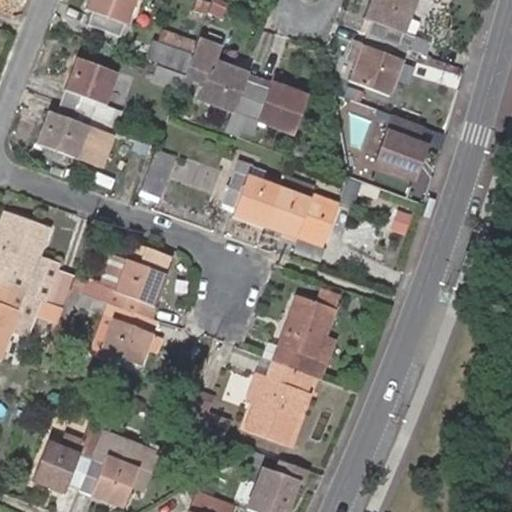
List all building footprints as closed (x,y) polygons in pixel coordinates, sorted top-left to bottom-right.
[(87,0),(85,7),(90,10),(94,0),(87,0)] [(94,0),(90,10),(92,10),(87,23),(120,35),(133,0),(94,0)] [(210,2),(206,0),(198,0),(194,12),(205,15),(210,2)] [(370,3),(370,0),(367,0),(362,15),(368,17),(373,4),(370,3)] [(365,32),(398,45),(407,48),(416,52),(420,40),(402,33),(414,0),(370,0),(370,3),(373,4),(368,17),(370,18),(365,32)] [(190,54),(195,42),(162,30),(157,42),(190,54)] [(389,94),(402,59),(407,48),(398,45),(365,32),(361,43),(368,46),(364,59),(359,57),(350,80),(389,94)] [(183,73),(190,54),(157,42),(150,60),(183,73)] [(348,79),(350,80),(359,57),(364,59),(368,46),(361,43),(348,79)] [(75,56),(64,87),(69,90),(75,76),(70,75),(77,57),(75,56)] [(64,87),(59,100),(89,111),(114,121),(118,109),(113,107),(126,75),(114,70),(77,57),(70,75),(75,76),(69,90),(64,87)] [(231,71),(244,76),(247,71),(213,57),(212,60),(233,68),(231,71)] [(244,116),(257,83),(243,78),(244,76),(231,71),(233,68),(212,60),(198,98),(235,112),(228,130),(237,134),(244,116)] [(176,91),(181,77),(156,67),(151,81),(176,91)] [(273,80),(271,86),(283,91),(284,87),(307,96),(308,94),(273,80)] [(269,89),(257,83),(244,116),(247,117),(242,132),(257,138),(263,122),(292,134),(307,96),(284,87),(283,91),(271,86),(269,89)] [(89,111),(59,100),(54,114),(52,113),(48,125),(43,123),(35,140),(72,154),(84,125),(89,111)] [(48,125),(52,113),(46,110),(34,139),(35,140),(43,123),(48,125)] [(89,111),(84,125),(95,129),(109,134),(114,121),(89,111)] [(424,179),(445,131),(401,113),(381,161),(424,179)] [(128,126),(114,121),(109,134),(124,140),(128,126)] [(84,125),(72,154),(83,159),(95,129),(84,125)] [(176,149),(156,142),(138,189),(159,196),(176,149)] [(244,215),(264,223),(278,187),(278,186),(263,183),(268,172),(237,161),(233,170),(220,202),(233,205),(232,207),(246,212),(244,215)] [(281,176),(278,186),(312,198),(315,188),(281,176)] [(285,227),(299,232),(300,230),(310,234),(324,240),(338,205),(324,200),(322,202),(312,198),(278,186),(278,187),(264,223),(284,230),(285,227)] [(231,213),(264,225),(264,223),(244,215),(246,212),(232,207),(231,213)] [(0,247),(3,238),(0,236),(0,233),(8,211),(3,209),(0,218),(0,247)] [(0,283),(7,286),(62,306),(65,298),(67,292),(70,285),(73,277),(55,270),(50,282),(29,274),(47,226),(8,211),(0,233),(0,236),(3,238),(0,247),(0,283)] [(264,223),(264,225),(297,237),(299,232),(285,227),(284,230),(264,223)] [(141,241),(137,256),(175,266),(179,251),(141,241)] [(116,304),(148,316),(153,303),(147,301),(151,289),(155,291),(163,271),(123,257),(115,254),(103,286),(88,280),(83,290),(107,300),(116,304)] [(29,274),(50,282),(55,270),(58,262),(37,255),(29,274)] [(147,301),(153,303),(164,273),(163,271),(155,291),(151,289),(147,301)] [(7,286),(0,283),(0,350),(17,307),(1,301),(7,286)] [(143,330),(148,316),(116,304),(107,300),(83,290),(70,285),(67,292),(65,298),(74,301),(104,313),(111,316),(99,347),(137,361),(144,343),(140,342),(144,330),(143,330)] [(312,374),(325,338),(336,308),(340,297),(321,290),(316,301),(294,293),(285,317),(290,318),(281,343),(276,342),(270,358),(311,374),(312,374)] [(74,301),(65,298),(62,306),(38,369),(47,372),(74,301)] [(99,347),(111,316),(104,313),(91,346),(99,347)] [(156,319),(148,316),(143,330),(144,330),(151,332),(156,319)] [(290,318),(285,317),(276,342),(281,343),(290,318)] [(151,332),(144,330),(140,342),(144,343),(137,361),(139,363),(146,346),(151,332)] [(151,332),(146,346),(154,349),(159,337),(151,332)] [(325,338),(312,374),(322,378),(335,342),(325,338)] [(270,358),(276,342),(267,341),(261,355),(270,358)] [(246,394),(256,397),(260,399),(269,375),(264,374),(270,358),(261,355),(246,394)] [(304,393),(312,374),(311,374),(270,358),(264,374),(269,375),(260,399),(256,397),(246,425),(287,439),(296,415),(304,393)] [(304,393),(296,415),(304,418),(311,395),(304,393)] [(198,394),(187,421),(217,431),(223,413),(208,407),(211,399),(198,394)] [(67,484),(79,489),(93,456),(103,433),(90,427),(84,442),(81,451),(60,443),(49,439),(33,477),(51,484),(52,480),(66,486),(67,484)] [(93,456),(79,489),(91,494),(94,487),(107,493),(106,498),(124,505),(131,487),(145,492),(158,454),(103,433),(93,456)] [(81,451),(84,442),(65,435),(60,443),(81,451)] [(315,483),(280,470),(274,483),(310,495),(315,483)] [(63,493),(66,486),(52,480),(51,484),(33,477),(31,480),(63,493)] [(94,487),(91,494),(123,507),(124,505),(106,498),(107,493),(94,487)] [(210,499),(189,511),(237,511),(238,509),(210,499)]
